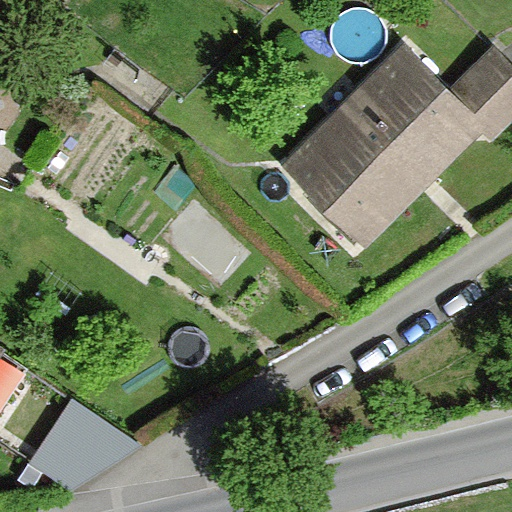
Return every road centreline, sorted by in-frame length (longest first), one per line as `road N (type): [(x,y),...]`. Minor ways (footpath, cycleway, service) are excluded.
road 1 (residential): [(106,511),(299,371),(511,235)]
road 2 (tertiary): [(511,443),(230,511)]
